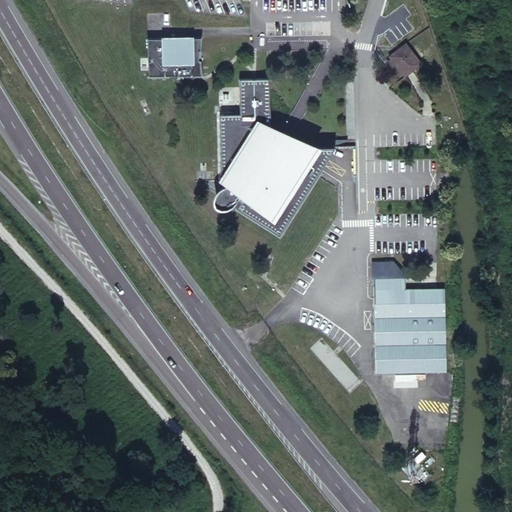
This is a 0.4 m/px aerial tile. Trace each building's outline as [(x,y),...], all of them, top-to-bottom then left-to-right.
[(164,38),(144,38),(145,74),(195,74),(194,61),(194,37),(164,38)] [(423,61),(406,39),(388,53),(405,75),(423,61)] [(208,111),(209,176),(221,176),(222,179),(219,179),(216,180),(214,181),(211,182),(210,184),(209,185),(208,187),(207,189),(207,192),(207,194),(207,195),(208,197),(209,199),(210,200),(211,201),(213,202),(215,202),(217,202),(218,202),(219,201),(220,201),(222,200),(225,195),(230,198),(226,204),(269,234),(321,143),(284,144),(280,150),(267,142),(267,141),(267,140),(267,139),(266,139),(265,138),(264,138),(263,138),(263,139),(262,139),(262,140),(258,138),(257,75),(227,76),(228,111),(208,111)] [(317,168),(325,172),(332,155),(324,151),(317,168)] [(381,256),(367,257),(367,267),(394,267),(394,264),(381,256)] [(367,267),(367,281),(395,280),(394,267),(367,267)] [(395,280),(367,281),(369,360),(435,359),(433,279),(395,280)] [(414,457),(422,450),(418,446),(410,453),(414,457)] [(418,458),(422,462),(430,456),(426,451),(418,458)]
